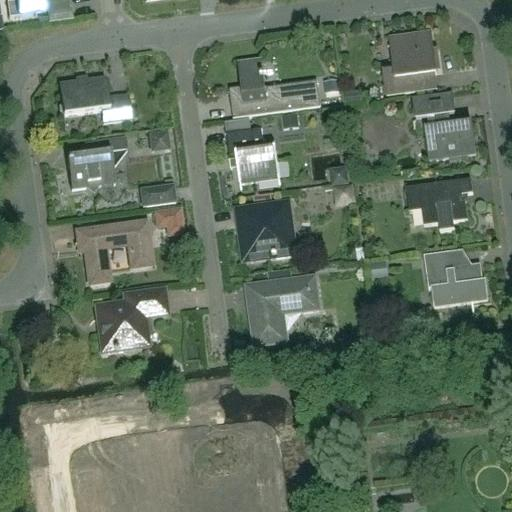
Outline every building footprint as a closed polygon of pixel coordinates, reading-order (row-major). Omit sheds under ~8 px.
[(15,0),(16,5),(7,6),(9,22),(32,19),(32,16),(69,11),(67,0),(15,0)] [(437,54),(433,54),(431,36),(389,41),(394,74),(383,76),(387,98),(415,94),(413,80),(436,77),(435,71),(439,71),(437,54)] [(241,94),(229,96),(233,122),(320,110),(317,84),(265,91),(261,63),(237,66),(241,94)] [(105,82),(58,88),(61,107),(58,111),(59,115),(62,118),(63,120),(101,115),(102,127),(131,123),(128,99),(107,102),(105,82)] [(323,83),(325,95),(339,94),(337,82),(323,83)] [(455,123),(453,106),(430,109),(429,101),(413,103),(418,136),(426,135),(429,163),(475,157),(471,128),(466,128),(465,122),(455,123)] [(280,119),(282,132),(297,130),(296,117),(280,119)] [(262,132),(225,137),(229,163),(236,162),(240,193),(242,193),(241,187),(278,182),(279,188),(280,188),(274,142),(273,142),(273,145),(264,147),(262,132)] [(168,153),(166,136),(150,139),(152,155),(168,153)] [(93,198),(98,191),(114,188),(112,173),(126,154),(125,142),(96,146),(97,158),(66,162),(71,194),(85,192),(93,198)] [(347,166),(329,168),(331,186),(349,183),(347,166)] [(461,198),(473,197),(471,182),(406,191),(409,215),(421,214),(423,229),(438,227),(439,236),(455,234),(453,225),(468,223),(465,203),(462,204),(461,198)] [(353,186),(332,189),(335,210),(356,207),(353,186)] [(175,206),(173,189),(140,193),(143,211),(175,206)] [(292,238),(287,206),(240,213),(244,236),(240,237),(244,264),(275,259),(275,261),(297,259),(294,238),(292,238)] [(179,214),(155,217),(157,231),(167,230),(168,240),(182,238),(179,214)] [(89,288),(108,285),(104,251),(128,248),(129,258),(126,258),(128,271),(142,270),(141,267),(151,266),(146,226),(76,235),(78,249),(81,248),(82,255),(84,255),(89,288)] [(482,284),(480,268),(453,271),(453,274),(447,275),(444,256),(424,259),(428,292),(431,292),(434,311),(488,303),(485,283),(482,284)] [(313,282),(248,291),(250,308),(252,308),(253,314),(251,314),(255,348),(285,344),(281,317),(317,312),(313,282)] [(101,344),(102,344),(113,353),(112,354),(115,356),(117,353),(143,350),(146,346),(145,337),(147,336),(145,320),(165,317),(162,295),(125,300),(126,307),(100,311),(97,315),(98,322),(99,322),(97,325),(102,329),(103,336),(102,336),(101,337),(100,338),(100,339),(100,340),(100,342),(100,343),(101,344)]
